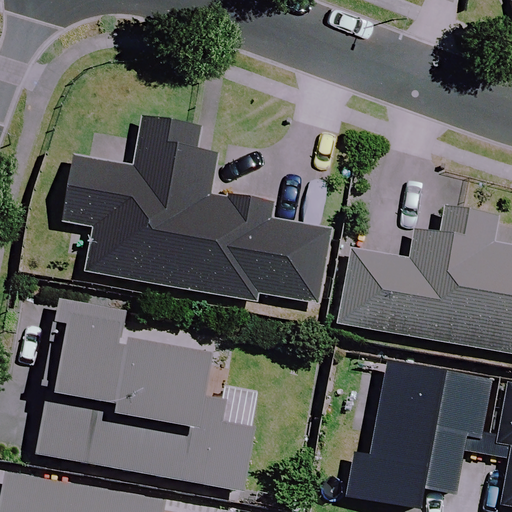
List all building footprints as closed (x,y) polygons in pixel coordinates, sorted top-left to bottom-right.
[(198,132),(145,126),(139,175),(73,167),(66,224),(98,228),(92,278),(316,306),(324,237),(272,230),(274,210),(209,202),(214,161),(195,158),(198,132)] [(496,223),(447,214),(442,242),(418,238),(412,270),(356,260),(343,332),(511,362),(511,256),(490,252),(496,223)] [(124,335),(72,326),(69,341),(58,403),(50,401),(39,462),(243,498),(254,436),(202,427),(212,368),(121,352),(124,335)] [(489,383),(388,364),(370,463),(356,461),(348,507),(377,511),(418,511),(421,495),(452,500),(461,454),(484,458),(487,439),(479,438),(489,383)] [(511,385),(508,385),(498,441),(487,439),(484,458),(508,463),(500,510),(511,511),(511,385)] [(158,511),(160,506),(68,489),(12,478),(5,511),(158,511)]
